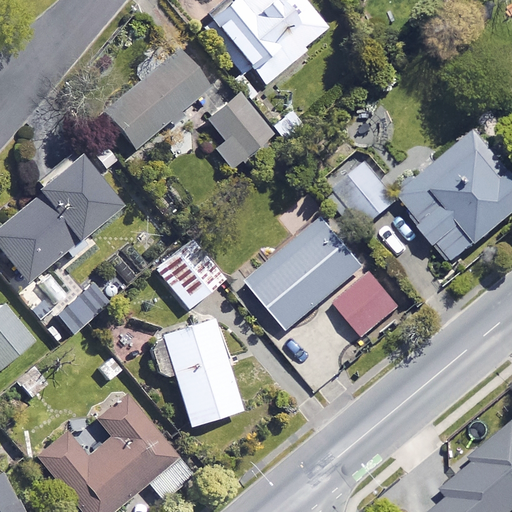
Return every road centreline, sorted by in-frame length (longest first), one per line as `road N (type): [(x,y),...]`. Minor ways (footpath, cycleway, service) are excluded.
road 1 (tertiary): [(511,312),(277,509)]
road 2 (residential): [(0,86),(96,0)]
